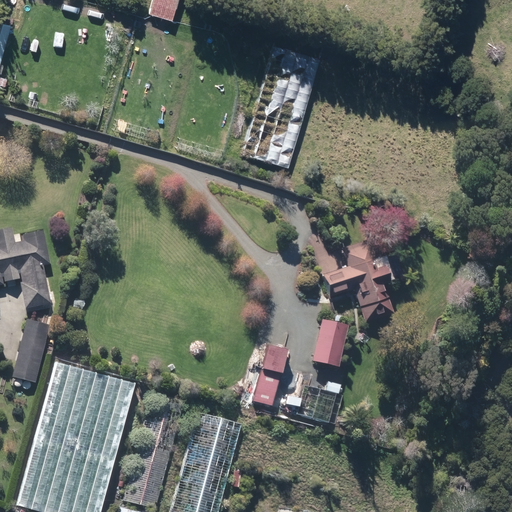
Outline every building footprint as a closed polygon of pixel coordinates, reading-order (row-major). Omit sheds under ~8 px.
[(150,0),(147,15),(169,21),(174,0),(150,0)] [(8,102),(95,126),(122,30),(35,6),(8,102)] [(111,130),(154,142),(180,46),(137,34),(111,130)] [(239,154),(285,168),(316,59),(271,46),(239,154)] [(174,148),(218,160),(245,64),(201,52),(174,148)] [(85,214),(91,215),(93,207),(87,206),(85,214)] [(388,236),(396,239),(403,233),(401,224),(392,222),(386,228),(388,236)] [(0,295),(8,289),(31,316),(51,299),(0,237),(0,295)] [(352,291),(362,324),(389,316),(380,286),(389,283),(382,259),(375,261),(368,240),(339,249),(345,269),(321,276),(328,299),(352,291)] [(12,366),(36,372),(47,326),(23,321),(12,366)] [(308,364),(334,370),(343,327),(318,322),(308,364)] [(250,403),(269,408),(281,358),(286,359),(288,352),(265,346),(250,403)] [(14,509),(26,511),(96,511),(130,386),(52,365),(14,509)] [(30,384),(13,380),(12,387),(29,391),(30,384)] [(307,387),(304,399),(313,401),(316,389),(307,387)] [(121,503),(153,511),(182,402),(150,393),(121,503)] [(214,511),(238,424),(195,413),(168,511),(214,511)] [(230,488),(240,489),(243,469),(233,468),(230,488)]
